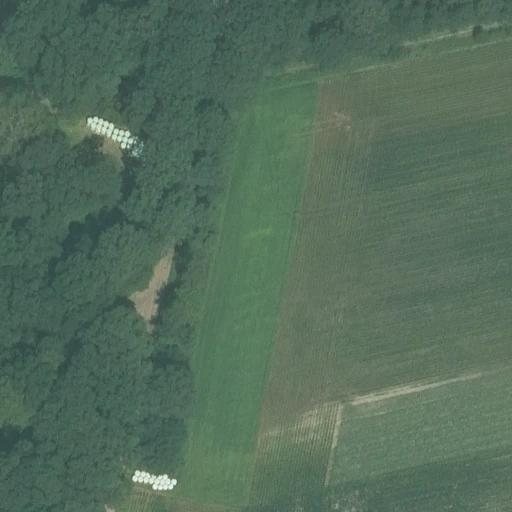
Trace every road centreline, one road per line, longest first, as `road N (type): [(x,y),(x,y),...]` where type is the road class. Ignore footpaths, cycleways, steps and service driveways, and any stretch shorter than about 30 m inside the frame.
road 1 (track): [(200,88),(511,25)]
road 2 (track): [(0,489),(166,243)]
road 3 (track): [(166,243),(105,511)]
road 4 (track): [(200,88),(166,243)]
